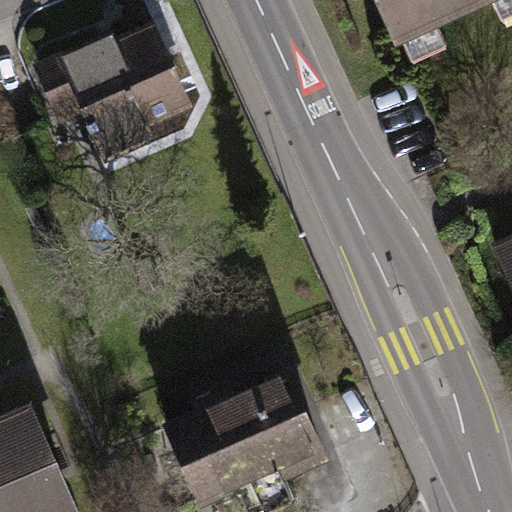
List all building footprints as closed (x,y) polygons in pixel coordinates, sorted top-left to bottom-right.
[(511,0),(364,0),(391,57),(511,2),(511,0)] [(116,26),(33,62),(59,122),(86,110),(105,155),(154,134),(148,120),(192,101),(156,17),(119,33),(116,26)] [(70,176),(47,121),(10,136),(33,191),(70,176)] [(511,243),(494,251),(511,292),(511,243)] [(285,384),(160,439),(191,511),(249,511),(326,479),(285,384)] [(0,511),(83,511),(84,511),(33,397),(0,411),(0,511)]
